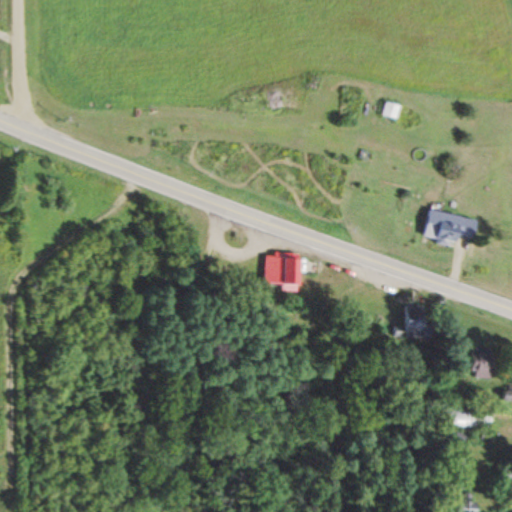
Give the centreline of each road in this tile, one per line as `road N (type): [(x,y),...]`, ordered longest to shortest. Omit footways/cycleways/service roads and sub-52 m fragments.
road 1 (primary): [(511,315),(0,116)]
road 2 (residential): [(20,124),(23,0)]
